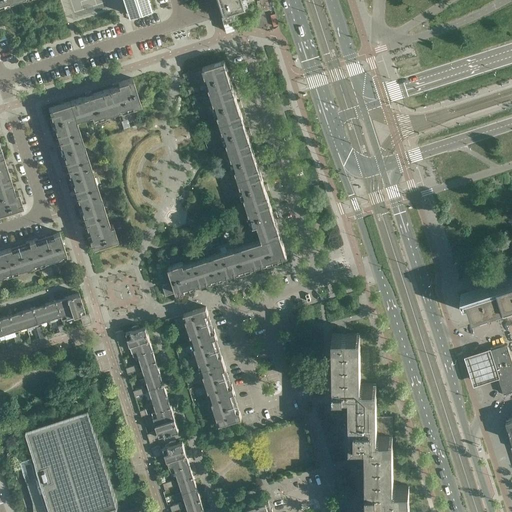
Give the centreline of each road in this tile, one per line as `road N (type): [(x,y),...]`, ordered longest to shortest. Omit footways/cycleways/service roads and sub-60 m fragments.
road 1 (tertiary): [(492,511),(391,186)]
road 2 (tertiary): [(374,263),(457,511)]
road 3 (residential): [(321,281),(247,52)]
road 4 (residential): [(229,310),(260,406),(291,396),(260,301)]
road 5 (residential): [(1,79),(182,21)]
road 6 (residential): [(0,229),(44,215),(1,79)]
road 7 (secondary): [(290,0),(334,132)]
road 8 (secondary): [(511,54),(382,95)]
